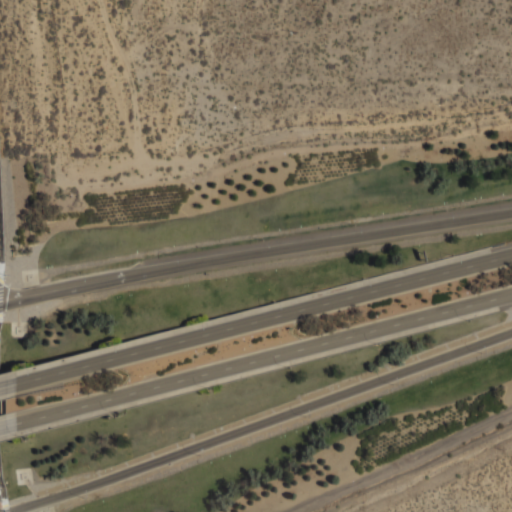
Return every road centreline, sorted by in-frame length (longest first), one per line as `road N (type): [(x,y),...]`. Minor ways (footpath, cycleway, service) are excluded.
road 1 (primary): [(2,511),(511,337)]
road 2 (primary): [(511,255),(13,385)]
road 3 (primary): [(15,424),(511,298)]
road 4 (primary): [(511,214),(138,273)]
road 5 (primary): [(138,273),(0,301)]
